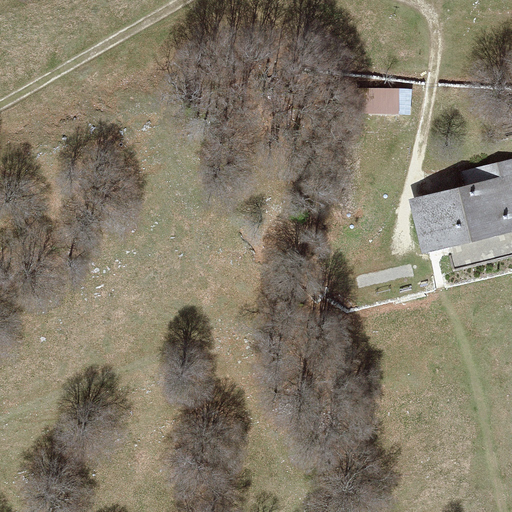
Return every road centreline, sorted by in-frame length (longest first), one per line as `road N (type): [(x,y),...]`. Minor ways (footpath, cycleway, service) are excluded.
road 1 (track): [(400,243),(441,44),(436,15)]
road 2 (track): [(195,0),(0,109)]
